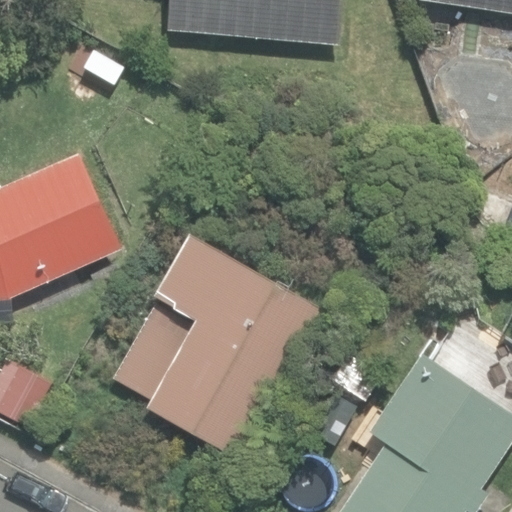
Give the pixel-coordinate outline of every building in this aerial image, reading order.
[(172,0),(170,30),(342,44),(345,0),(172,0)] [(511,0),(424,0),(511,12),(511,0)] [(68,70),(112,95),(127,68),(83,43),(68,70)] [(0,299),(10,299),(125,249),(84,154),(0,190),(0,299)] [(148,409),(243,461),(327,308),(193,234),(115,377),(154,398),(148,409)] [(341,511),(467,511),(511,446),(511,410),(426,352),(371,431),(389,443),(341,511)]
